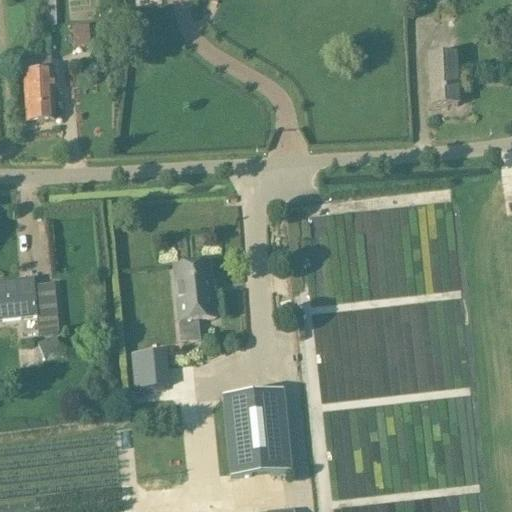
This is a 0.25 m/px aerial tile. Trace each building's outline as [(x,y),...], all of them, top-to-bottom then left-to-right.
[(47,0),(48,29),(58,29),(56,0),(47,0)] [(434,0),(435,9),(453,8),(453,0),(434,0)] [(74,50),(91,49),(89,26),(72,27),(74,50)] [(99,29),(101,49),(114,48),(112,27),(99,29)] [(428,58),(430,110),(457,108),(454,57),(428,58)] [(54,123),(51,58),(23,59),(26,125),(54,123)] [(208,265),(173,269),(178,325),(214,321),(208,265)] [(0,322),(36,319),(38,337),(58,335),(53,287),(34,289),(33,282),(0,285),(0,322)] [(43,359),(60,352),(55,339),(37,347),(43,359)] [(131,388),(152,385),(149,365),(128,368),(131,388)] [(282,395),(222,401),(229,481),(289,475),(282,395)]
